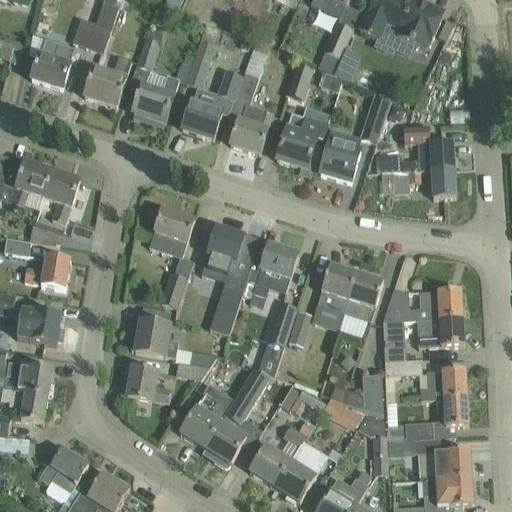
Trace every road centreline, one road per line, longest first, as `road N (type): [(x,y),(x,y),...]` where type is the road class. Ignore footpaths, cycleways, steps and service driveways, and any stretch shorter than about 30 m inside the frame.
road 1 (residential): [(220,511),(142,465),(88,420),(113,219),(130,160)]
road 2 (residential): [(491,244),(359,233),(130,160)]
road 3 (residential): [(491,244),(479,0)]
road 4 (residential): [(504,511),(495,335)]
road 5 (residential): [(130,160),(0,118)]
